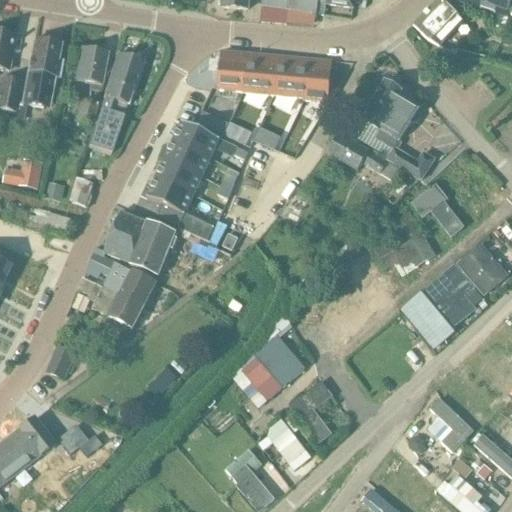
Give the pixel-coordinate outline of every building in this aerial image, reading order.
[(218,0),(218,4),(220,7),(220,10),(248,12),(249,0),(218,0)] [(262,0),(261,9),(324,18),(325,7),(354,11),(355,2),(367,4),(367,0),(262,0)] [(506,20),(511,5),(511,0),(454,0),(453,2),(481,12),(482,11),(495,15),(494,16),(506,20)] [(463,24),(439,1),(413,28),(427,42),(440,48),(463,24)] [(11,37),(8,34),(1,33),(0,33),(0,72),(7,74),(13,38),(11,37)] [(42,111),(45,96),(48,79),(58,80),(58,81),(62,64),(61,63),(61,64),(58,63),(61,47),(60,47),(34,43),(34,42),(28,75),(27,75),(21,107),(42,111)] [(95,53),(94,49),(87,49),(84,51),(81,50),(75,84),(89,87),(88,93),(100,95),(107,55),(95,53)] [(221,55),(218,93),(242,95),(304,101),(304,104),(318,105),(327,106),(328,87),(332,88),(333,77),(329,77),(330,64),(294,61),(221,55)] [(133,97),(143,64),(142,64),(119,57),(118,56),(103,102),(88,150),(111,158),(123,119),(126,109),(127,109),(131,97),(133,97)] [(2,80),(0,88),(0,112),(16,116),(21,84),(2,80)] [(393,151),(387,163),(411,177),(420,163),(399,151),(403,145),(400,143),(412,123),(414,124),(418,123),(421,118),(420,115),(418,113),(420,110),(400,98),(402,95),(385,84),(362,122),(383,135),(377,141),(393,151)] [(81,102),(75,122),(92,127),(98,107),(81,102)] [(181,125),(172,144),(210,162),(219,142),(181,125)] [(357,173),(362,165),(394,185),(401,174),(340,137),(328,156),(357,173)] [(172,144),(164,163),(202,180),(210,162),(172,144)] [(236,150),(233,157),(245,162),(248,155),(236,150)] [(23,162),(18,189),(38,192),(43,165),(23,162)] [(164,163),(155,181),(193,199),(202,180),(164,163)] [(93,186),(77,181),(69,204),(86,210),(93,186)] [(155,181),(146,201),(184,218),(193,199),(155,181)] [(223,181),(220,189),(231,193),(234,186),(223,181)] [(446,189),(472,217),(480,209),(454,181),(446,189)] [(50,185),(46,200),(62,204),(66,189),(50,185)] [(411,205),(422,220),(446,201),(435,186),(411,205)] [(220,189),(217,196),(228,201),(231,193),(220,189)] [(28,216),(24,228),(46,233),(46,232),(67,238),(72,220),(38,211),(36,218),(28,216)] [(454,211),(439,216),(446,236),(460,231),(454,211)] [(111,238),(167,259),(176,237),(121,214),(111,238)] [(418,270),(438,255),(408,215),(393,225),(400,235),(386,245),(401,266),(410,260),(418,270)] [(491,234),(511,257),(511,227),(506,221),(491,234)] [(229,237),(223,249),(232,253),(238,241),(229,237)] [(167,259),(111,238),(104,256),(130,266),(129,268),(158,280),(167,259)] [(459,265),(485,296),(507,276),(481,246),(459,265)] [(131,275),(115,267),(115,266),(94,256),(85,275),(98,281),(101,277),(108,280),(103,290),(144,310),(156,286),(131,274),(131,275)] [(0,265),(0,290),(1,291),(11,271),(0,265)] [(435,352),(456,334),(454,331),(477,311),(466,298),(476,290),(456,266),(455,267),(401,312),(427,343),(432,348),(435,352)] [(133,332),(144,310),(103,290),(83,281),(77,293),(97,302),(93,312),(108,319),(108,320),(133,332)] [(345,328),(367,320),(353,281),(331,289),(345,328)] [(257,361),(242,374),(267,403),(303,372),(276,340),(255,358),(257,361)] [(76,357),(57,348),(45,375),(65,384),(76,357)] [(166,368),(150,385),(162,396),(178,380),(166,368)] [(289,407),(301,422),(332,399),(320,384),(289,407)] [(460,458),(471,446),(465,441),(474,432),(439,399),(430,409),(441,419),(430,431),(443,443),(441,445),(452,456),(454,453),(460,458)] [(0,490),(56,447),(36,421),(0,448),(0,490)] [(271,432),(270,437),(297,473),(307,466),(290,443),(295,439),(283,423),(271,432)] [(471,449),(511,484),(511,482),(511,457),(485,434),(471,449)] [(257,511),(262,511),(275,501),(253,475),(264,466),(251,451),(227,471),(240,486),(238,488),(257,511)] [(473,473),(459,462),(452,471),(465,482),(473,473)] [(457,477),(442,495),(462,511),(486,511),(474,502),(479,496),(457,477)] [(402,511),(378,490),(370,499),(383,511),(402,511)] [(138,511),(139,511),(121,494),(103,511),(138,511)]
